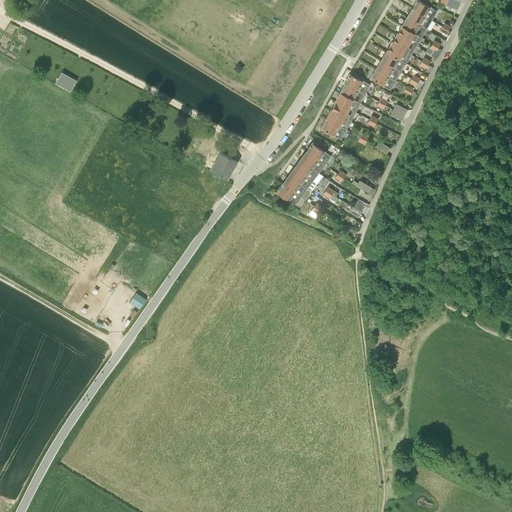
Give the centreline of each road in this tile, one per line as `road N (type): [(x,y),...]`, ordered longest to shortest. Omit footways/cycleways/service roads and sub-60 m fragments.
road 1 (unclassified): [(20,511),(57,442),(226,200)]
road 2 (unclassified): [(358,243),(472,0)]
road 3 (residential): [(226,200),(362,0)]
road 4 (track): [(122,347),(0,278)]
